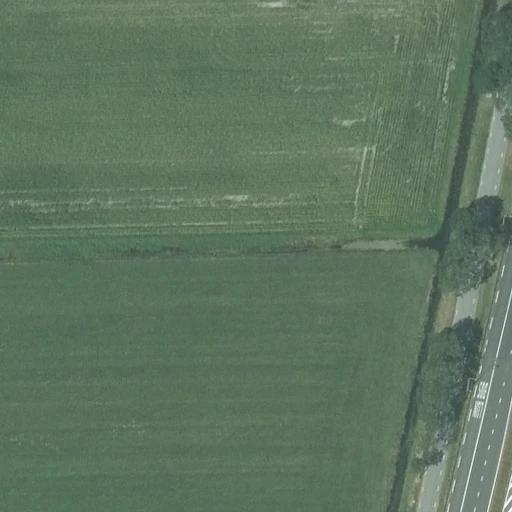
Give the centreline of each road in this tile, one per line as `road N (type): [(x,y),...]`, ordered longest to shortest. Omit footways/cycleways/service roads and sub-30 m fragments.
road 1 (unclassified): [(417,511),(511,25)]
road 2 (primary): [(511,307),(469,511)]
